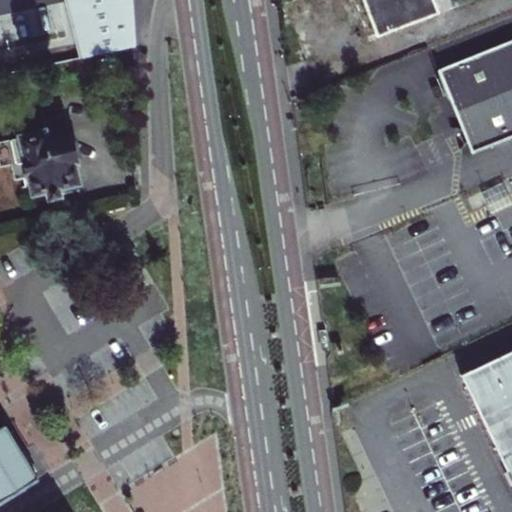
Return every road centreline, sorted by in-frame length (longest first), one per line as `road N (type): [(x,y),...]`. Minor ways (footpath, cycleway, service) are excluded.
road 1 (primary): [(321,511),(248,0)]
road 2 (primary): [(188,0),(247,425)]
road 3 (residential): [(13,511),(188,403),(223,403),(247,425)]
